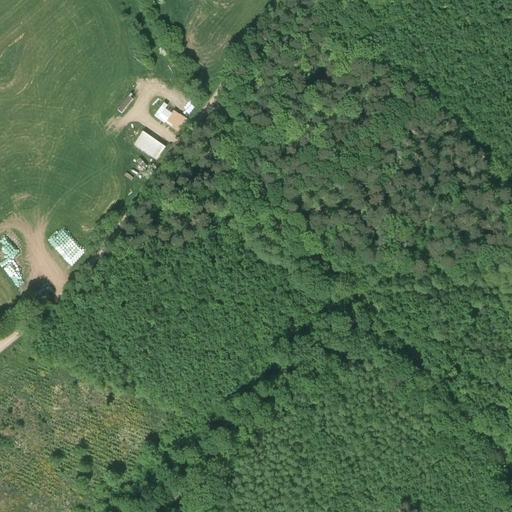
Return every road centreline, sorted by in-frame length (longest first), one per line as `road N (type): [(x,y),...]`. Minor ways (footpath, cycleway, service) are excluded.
road 1 (track): [(511,470),(340,271),(261,230),(243,143),(207,101)]
road 2 (track): [(0,343),(77,276),(277,0)]
